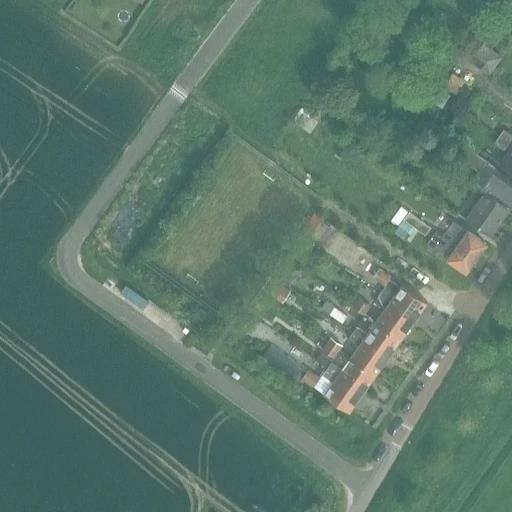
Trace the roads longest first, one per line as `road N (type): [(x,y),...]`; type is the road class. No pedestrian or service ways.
road 1 (residential): [(244,0),(69,233),(79,276),(363,493)]
road 2 (residential): [(363,493),(511,270)]
